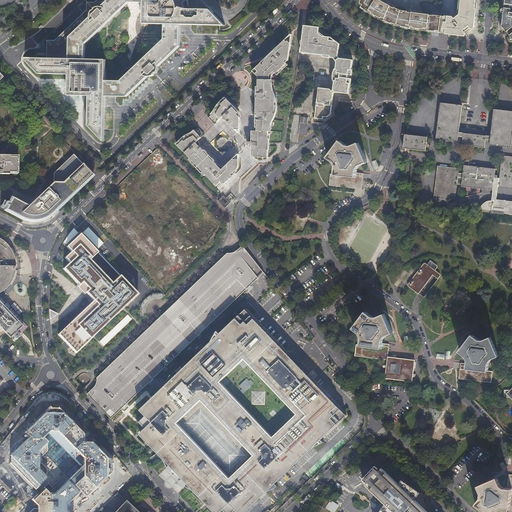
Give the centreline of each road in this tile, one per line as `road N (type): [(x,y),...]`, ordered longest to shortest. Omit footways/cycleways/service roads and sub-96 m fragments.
road 1 (residential): [(511,440),(435,380),(412,319),(337,264),(326,246),(337,213),(377,187),(395,145),(400,98)]
road 2 (residential): [(376,425),(361,386),(237,217),(248,197),(373,97)]
road 3 (unclassified): [(49,234),(294,0)]
road 4 (unclassified): [(172,511),(76,396)]
road 5 (residential): [(468,511),(376,425)]
road 6 (unclassified): [(290,511),(376,425)]
